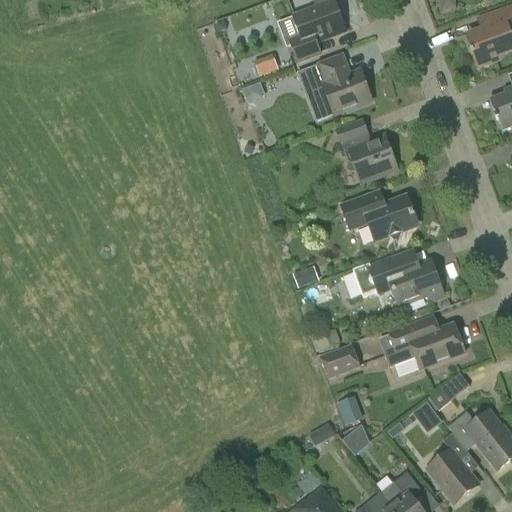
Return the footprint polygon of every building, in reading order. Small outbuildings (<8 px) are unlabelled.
[(302,38),(291,42),(299,62),(322,54),(318,43),(347,32),(336,1),(330,3),(328,0),(325,0),(316,3),(318,8),(295,17),(302,38)] [(511,7),(490,15),(495,27),(469,37),(480,67),(501,60),(499,55),(511,50),(511,7)] [(217,27),(219,33),(226,31),(223,24),(217,27)] [(344,56),(303,72),(308,85),(322,80),(336,115),(374,101),(362,71),(351,75),(344,56)] [(256,65),(261,78),(278,71),(273,58),(256,65)] [(511,90),(505,92),(507,97),(492,103),(503,132),(511,128),(511,90)] [(386,137),(372,142),(364,122),(338,131),(343,143),(344,143),(347,152),(354,150),(358,159),(356,165),(362,182),(398,169),(386,137)] [(409,196),(367,212),(362,199),(343,206),(352,230),(370,223),(376,242),(390,237),(399,240),(404,232),(417,227),(413,216),(416,215),(409,196)] [(377,295),(378,298),(394,292),(400,306),(429,296),(430,300),(444,295),(432,263),(396,276),(390,260),(371,267),(371,266),(353,272),(362,300),(377,295)] [(316,268),(295,275),(300,289),(321,282),(316,268)] [(378,342),(389,370),(417,360),(421,372),(466,355),(455,324),(423,336),(418,323),(390,333),(392,337),(378,342)] [(319,360),(328,383),(361,370),(352,347),(319,360)] [(460,374),(429,398),(438,410),(469,386),(460,374)] [(338,404),(345,426),(364,421),(357,398),(338,404)] [(415,415),(430,434),(444,423),(429,404),(415,415)] [(450,428),(467,451),(469,452),(478,445),(498,470),(511,458),(511,439),(489,411),(473,423),(467,415),(450,428)] [(311,435),(316,447),(336,436),(330,425),(311,435)] [(443,443),(449,451),(427,468),(455,503),(479,485),(458,459),(467,451),(450,428),(448,429),(452,435),(443,443)] [(423,511),(414,500),(422,493),(407,474),(383,494),(397,511),(423,511)] [(389,507),(383,511),(377,511),(369,502),(355,511),(397,511),(383,494),(380,496),(389,507)]
